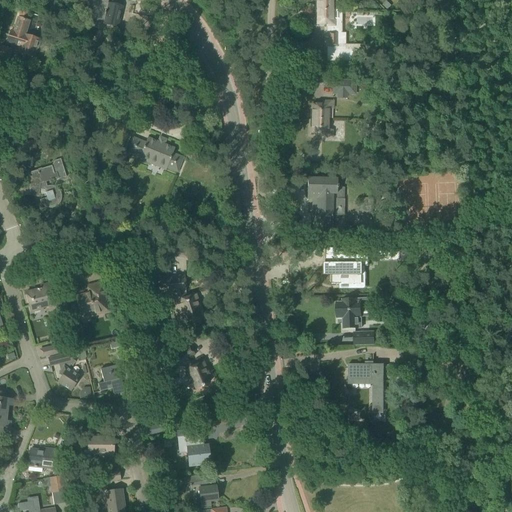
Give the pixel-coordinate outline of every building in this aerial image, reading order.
[(87,0),(85,13),(86,13),(96,15),(96,16),(97,16),(97,14),(105,16),(103,25),(118,28),(123,7),(121,6),(121,3),(112,1),(111,4),(108,3),(108,0),(87,0)] [(316,0),(317,10),(335,10),(335,9),(335,2),(337,2),(338,1),(338,0),(316,0)] [(382,5),(387,10),(391,7),(386,1),(382,5)] [(335,10),(317,10),(317,24),(327,25),(327,33),(326,33),(326,47),(337,47),(337,62),(362,61),(362,45),(345,45),(345,33),(341,33),(341,9),(335,9),(335,10)] [(19,52),(34,57),(36,49),(38,49),(40,43),(38,43),(39,40),(25,35),(29,22),(24,20),(24,18),(26,18),(28,13),(21,11),(19,18),(17,18),(13,32),(11,31),(7,43),(21,47),(19,52)] [(0,63),(7,65),(12,49),(2,46),(4,40),(0,38),(0,63)] [(340,99),(346,99),(346,94),(355,94),(355,82),(346,81),(333,81),(333,94),(337,94),(337,96),(340,97),(340,99)] [(395,95),(382,97),(383,106),(396,105),(395,95)] [(312,105),(312,119),(328,120),(328,109),(334,109),(334,102),(333,102),(323,101),(322,105),(312,105)] [(312,119),(312,134),(322,134),(322,138),(332,138),(332,131),(327,130),(328,120),(312,119)] [(132,138),(126,152),(139,158),(139,160),(149,163),(163,169),(166,170),(167,168),(177,173),(183,158),(173,154),(174,149),(164,144),(165,142),(159,139),(158,142),(147,138),(145,143),(132,138)] [(40,191),(40,192),(40,193),(41,194),(42,194),(45,193),(47,198),(40,200),(40,201),(40,202),(41,203),(41,204),(42,205),(44,206),(46,207),(46,208),(47,208),(48,208),(50,208),(51,208),(52,208),(53,208),(54,208),(55,207),(56,207),(57,206),(58,205),(59,204),(60,192),(59,191),(59,189),(57,188),(55,187),(53,186),(51,186),(49,186),(47,186),(45,182),(53,180),(66,177),(60,159),(54,161),(52,165),(37,169),(38,170),(29,173),(31,179),(31,185),(18,189),(20,197),(25,196),(27,195),(29,195),(37,197),(38,190),(40,190),(40,191)] [(316,232),(331,233),(332,221),(339,221),(339,216),(343,216),(344,188),(337,188),(337,179),(307,179),(307,194),(308,194),(307,199),(312,199),(312,232),(316,232)] [(346,240),(375,240),(375,231),(346,231),(346,240)] [(400,250),(384,250),(384,251),(384,252),(384,259),(400,259),(400,250)] [(325,263),(323,263),(324,276),(331,276),(331,284),(341,284),(341,283),(341,280),(348,280),(348,284),(352,284),(357,284),(360,284),(360,276),(362,276),(362,266),(368,266),(368,255),(345,255),(325,255),(325,262),(325,263)] [(196,308),(199,307),(195,295),(185,299),(183,292),(185,292),(184,277),(157,279),(159,295),(171,294),(173,302),(172,302),(180,323),(199,317),(196,308)] [(76,297),(81,315),(90,313),(91,318),(110,313),(106,298),(102,283),(88,287),(89,293),(76,297)] [(43,309),(54,306),(49,284),(40,286),(41,289),(25,293),(31,314),(44,311),(43,309)] [(373,310),(372,299),(342,300),(342,303),(336,303),(337,318),(343,318),(343,329),(361,328),(361,310),(373,310)] [(354,333),(354,346),(374,345),(373,332),(354,333)] [(149,338),(150,354),(171,353),(170,337),(149,338)] [(40,350),(41,357),(65,351),(64,344),(40,350)] [(191,382),(194,390),(209,383),(205,375),(208,374),(203,362),(193,367),(190,358),(194,354),(188,348),(182,353),(170,358),(175,369),(184,365),(186,369),(183,370),(188,383),(191,382)] [(48,358),(50,367),(73,361),(71,353),(48,358)] [(141,370),(141,374),(151,375),(152,371),(157,371),(158,360),(137,359),(136,370),(141,370)] [(103,382),(97,384),(100,392),(112,389),(113,393),(117,392),(118,397),(124,395),(120,379),(127,377),(123,364),(123,365),(118,366),(118,365),(100,370),(103,382)] [(348,381),(372,381),(372,414),(383,414),(384,365),(348,364),(348,381)] [(59,374),(62,376),(58,383),(70,391),(80,376),(64,366),(59,374)] [(0,412),(7,413),(7,405),(12,406),(13,400),(5,399),(6,393),(0,392),(0,412)] [(7,413),(0,412),(0,432),(1,433),(2,427),(10,428),(10,422),(6,422),(7,413)] [(203,445),(201,428),(176,431),(178,444),(185,443),(188,468),(210,465),(209,449),(208,444),(203,445)] [(83,448),(83,461),(90,461),(90,454),(103,454),(113,454),(113,439),(98,439),(98,438),(88,438),(88,448),(83,448)] [(28,466),(28,471),(42,473),(42,468),(54,469),(53,473),(54,473),(53,477),(62,475),(62,471),(63,461),(55,460),(57,450),(49,449),(49,451),(30,449),(28,466)] [(100,475),(102,482),(103,482),(105,482),(120,480),(118,472),(100,475)] [(62,475),(53,477),(49,478),(51,493),(65,490),(62,476),(62,475)] [(191,478),(184,479),(185,485),(192,484),(192,485),(198,484),(201,507),(210,506),(210,502),(217,501),(216,486),(204,488),(204,484),(203,477),(191,478)] [(102,482),(92,484),(95,505),(107,503),(108,511),(124,511),(121,490),(106,492),(105,482),(103,482),(102,482)] [(18,504),(19,511),(34,509),(32,501),(18,504)]
